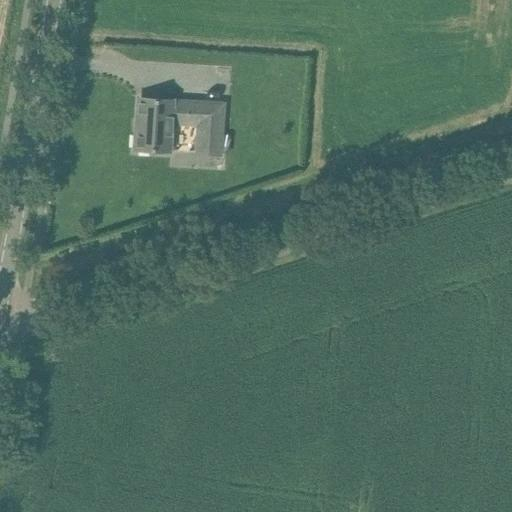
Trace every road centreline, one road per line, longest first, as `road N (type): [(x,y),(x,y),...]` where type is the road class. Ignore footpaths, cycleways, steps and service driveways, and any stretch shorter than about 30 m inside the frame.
road 1 (unclassified): [(0,321),(62,322),(511,169)]
road 2 (tertiary): [(0,313),(55,0)]
